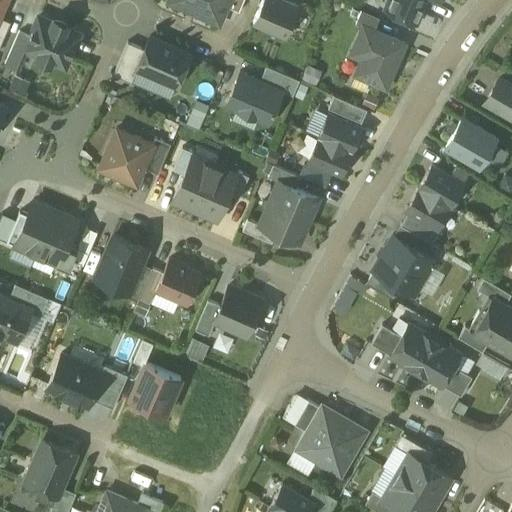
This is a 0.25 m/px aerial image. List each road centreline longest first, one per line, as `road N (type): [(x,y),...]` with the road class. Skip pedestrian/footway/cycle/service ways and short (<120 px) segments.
road 1 (residential): [(314,292),(455,47),(493,0)]
road 2 (residential): [(57,179),(314,292)]
road 3 (residential): [(0,395),(219,490)]
road 4 (residential): [(283,356),(499,449)]
road 5 (residential): [(57,179),(122,27)]
road 6 (residential): [(219,490),(283,356)]
